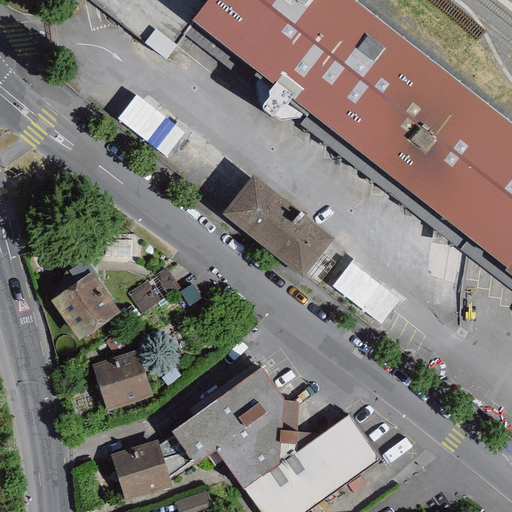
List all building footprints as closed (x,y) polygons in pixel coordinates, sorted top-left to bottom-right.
[(84,0),(142,42),(169,62),(194,32),(219,0),(84,0)] [(511,127),(346,0),(219,0),(194,32),(255,78),(310,120),(511,274),(511,127)] [(224,211),(223,212),(303,275),(321,252),(333,237),(253,174),(224,211)] [(130,294),(143,313),(180,286),(173,277),(167,268),(130,294)] [(72,288),(52,302),(80,342),(121,313),(93,273),(72,288)] [(216,304),(202,295),(189,302),(198,316),(216,304)] [(139,351),(94,366),(109,411),(154,396),(139,351)] [(260,374),(172,439),(197,472),(216,459),(255,511),(315,511),(378,466),(347,424),(283,471),(285,407),(260,374)] [(157,448),(111,462),(125,507),(171,494),(157,448)] [(210,493),(178,500),(181,511),(209,511),(214,511),(210,493)]
